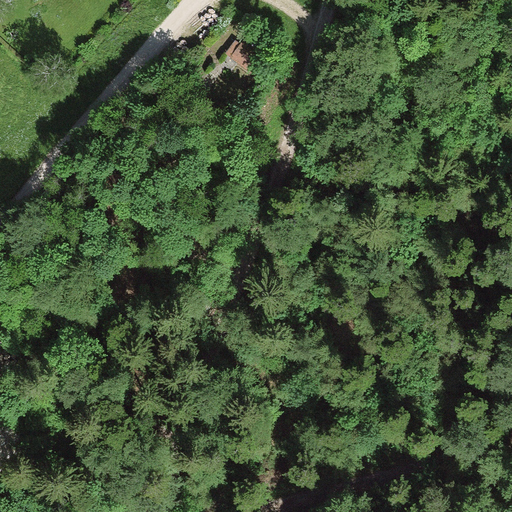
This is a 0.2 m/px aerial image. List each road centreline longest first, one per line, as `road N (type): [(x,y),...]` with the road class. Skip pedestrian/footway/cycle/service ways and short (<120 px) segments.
road 1 (track): [(0,231),(200,0)]
road 2 (track): [(511,409),(310,483),(256,511)]
